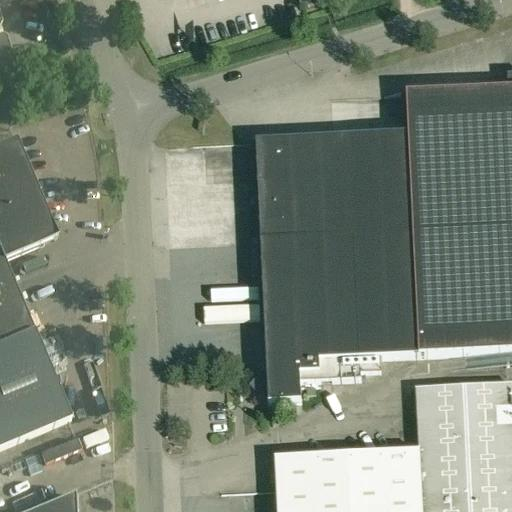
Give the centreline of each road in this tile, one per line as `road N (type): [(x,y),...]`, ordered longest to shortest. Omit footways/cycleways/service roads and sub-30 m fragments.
road 1 (unclassified): [(129,112),(148,511)]
road 2 (unclassified): [(497,0),(129,112)]
road 3 (unknown): [(147,474),(425,381),(511,380)]
road 4 (unclassified): [(73,0),(129,112)]
